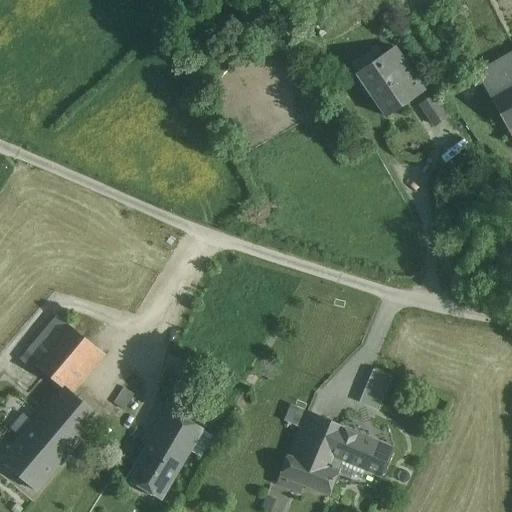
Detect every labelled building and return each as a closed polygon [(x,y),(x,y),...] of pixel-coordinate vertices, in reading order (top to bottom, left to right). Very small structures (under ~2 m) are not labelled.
[(424,91),(394,48),(355,74),(356,75),(362,71),(378,94),(372,97),(385,116),(384,116),(385,117),(424,91)] [(511,53),(476,74),(511,138),(511,53)] [(446,118),(432,97),(420,105),(434,126),(446,118)] [(57,317),(21,360),(34,371),(37,367),(70,327),(57,317)] [(104,356),(70,327),(37,367),(62,387),(63,386),(72,394),(104,356)] [(394,379),(375,371),(361,405),(380,412),(394,379)] [(72,394),(63,386),(62,387),(32,422),(32,423),(69,455),(101,418),(72,394)] [(229,405),(207,392),(190,421),(204,429),(203,431),(209,434),(208,435),(210,436),(229,405)] [(307,412),(293,406),(292,406),(293,407),(286,422),(300,428),(307,412)] [(168,408),(126,479),(161,500),(203,431),(204,429),(190,421),(168,408)] [(327,421),(307,412),(300,428),(298,434),(318,441),(327,421)] [(69,455),(32,423),(32,422),(24,414),(11,429),(20,437),(0,460),(38,492),(69,455)] [(327,421),(318,441),(298,434),(289,457),(287,457),(280,475),(329,496),(343,461),(327,454),(339,426),(327,421)] [(392,448),(339,426),(327,454),(343,461),(381,477),(392,448)] [(283,511),(288,500),(271,493),(265,506),(279,511),(283,511)]
